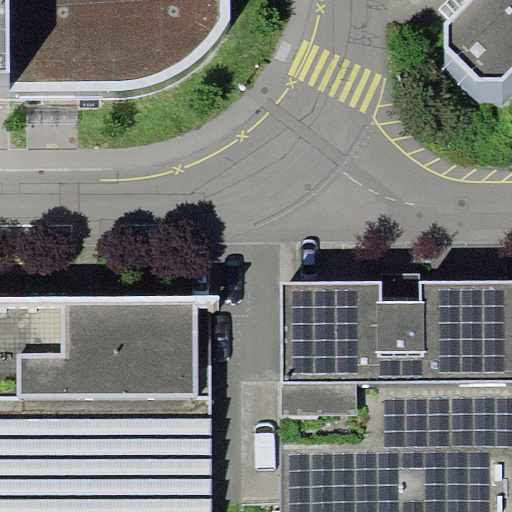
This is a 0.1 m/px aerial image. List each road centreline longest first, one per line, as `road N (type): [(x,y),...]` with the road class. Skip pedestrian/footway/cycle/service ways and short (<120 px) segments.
road 1 (residential): [(0,208),(166,206),(232,182),(283,143)]
road 2 (residential): [(283,143),(382,208),(511,211)]
road 3 (residential): [(283,143),(321,85),(338,0)]
